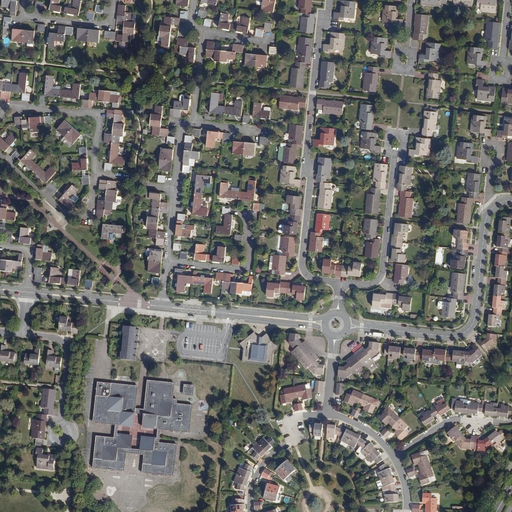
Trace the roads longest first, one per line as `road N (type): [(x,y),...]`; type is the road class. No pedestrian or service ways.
road 1 (residential): [(338,282),(312,279),(302,263),(304,162),(319,18),(329,0)]
road 2 (tertiary): [(491,207),(466,330),(449,336),(347,325)]
road 3 (residential): [(395,156),(382,273),(369,285),(338,282)]
road 4 (tertiary): [(325,323),(162,306)]
road 5 (residential): [(96,174),(98,115),(5,106),(0,115)]
road 6 (tertiary): [(162,306),(25,293)]
road 7 (residential): [(166,261),(245,269),(247,215)]
road 8 (residential): [(511,421),(448,419),(391,456)]
road 9 (residential): [(23,0),(21,16),(108,26),(111,0)]
road 10 (residential): [(21,334),(55,339),(65,351),(59,423)]
